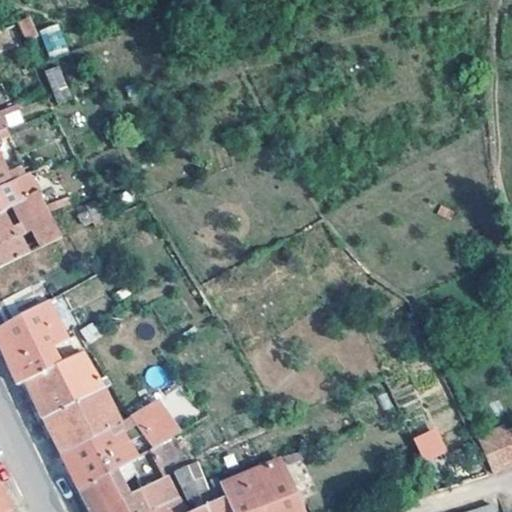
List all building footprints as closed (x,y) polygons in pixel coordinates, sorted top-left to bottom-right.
[(58,22),(39,30),(50,57),(69,49),(58,22)] [(72,102),(60,67),(45,73),(58,107),(72,102)] [(0,115),(0,135),(8,132),(1,121),(20,114),(18,109),(4,114),(0,115)] [(0,190),(28,177),(24,168),(8,175),(0,158),(0,190)] [(0,190),(0,214),(40,193),(34,186),(50,175),(46,169),(28,177),(0,190)] [(40,193),(0,214),(0,247),(55,220),(51,214),(40,193)] [(105,217),(96,200),(78,205),(88,225),(94,223),(105,219),(105,217)] [(65,240),(55,220),(0,247),(0,271),(27,257),(65,240)] [(268,262),(262,253),(241,264),(247,274),(268,262)] [(0,306),(0,309),(8,326),(49,304),(40,284),(0,306)] [(78,333),(62,297),(49,304),(68,341),(79,336),(78,333)] [(49,304),(8,326),(0,330),(0,346),(7,361),(18,387),(28,382),(58,368),(57,367),(49,350),(68,341),(49,304)] [(45,421),(105,394),(100,386),(83,354),(57,367),(58,368),(28,382),(41,412),(45,421)] [(154,391),(170,380),(158,363),(143,373),(154,391)] [(110,392),(106,384),(100,386),(105,394),(110,392)] [(97,437),(119,425),(121,424),(111,404),(105,394),(45,421),(49,430),(60,454),(97,437)] [(181,436),(158,404),(132,418),(154,452),(174,440),(181,436)] [(81,494),(138,462),(119,425),(97,437),(60,454),(72,477),(81,494)] [(436,426),(412,438),(424,462),(448,451),(436,426)] [(511,468),(511,443),(507,431),(476,440),(479,446),(492,476),(511,468)] [(184,458),(174,440),(154,452),(152,454),(160,469),(184,458)] [(138,462),(81,494),(89,511),(157,511),(178,502),(162,474),(160,469),(152,454),(138,462)] [(231,511),(303,511),(286,462),(221,489),(226,499),(231,511)] [(198,492),(186,463),(162,474),(178,502),(198,492)] [(0,511),(12,511),(0,489),(0,511)] [(226,499),(221,489),(200,497),(205,509),(226,499)] [(231,511),(226,499),(205,509),(206,511),(231,511)] [(182,511),(178,502),(157,511),(182,511)]
